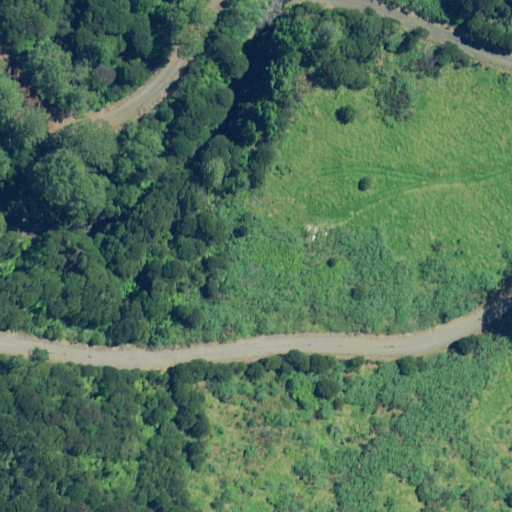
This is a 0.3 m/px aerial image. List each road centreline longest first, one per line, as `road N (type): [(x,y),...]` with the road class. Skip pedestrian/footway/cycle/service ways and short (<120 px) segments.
road 1 (unclassified): [(511,304),(406,346),(298,343),(105,359),(0,341)]
road 2 (track): [(0,47),(32,98),(94,119),(131,106),(166,80),(220,0)]
road 3 (track): [(354,0),(417,15),(511,57)]
